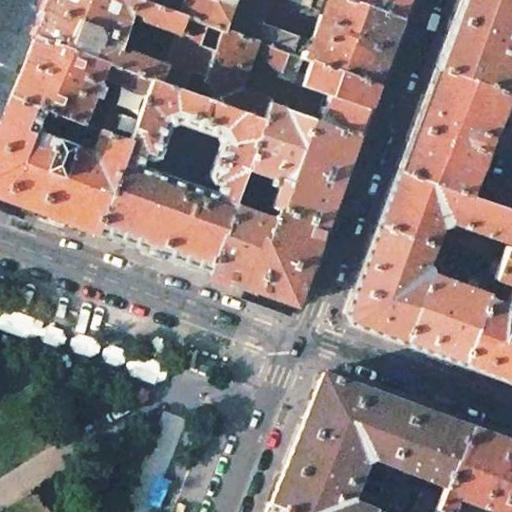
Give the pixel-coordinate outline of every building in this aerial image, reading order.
[(148,2),(141,0),(48,0),(45,9),(34,36),(104,62),(151,79),(157,81),(164,64),(129,52),(127,52),(127,54),(116,51),(130,12),(140,16),(139,19),(140,21),(175,33),(182,15),(177,13),(148,2)] [(182,0),(177,13),(182,15),(222,29),(232,0),(182,0)] [(232,0),(222,29),(303,58),(308,47),(307,46),(303,43),(302,41),(299,37),(297,36),(298,34),(286,30),(285,32),(259,23),(267,0),(282,0),(281,3),(308,12),(310,7),(317,3),(323,3),(324,0),(232,0)] [(399,19),(345,0),(324,0),(323,3),(308,47),(303,58),(310,61),(375,84),(389,46),(399,19)] [(345,0),(399,19),(406,0),(345,0)] [(511,0),(457,0),(447,29),(433,67),(508,94),(511,95),(511,80),(506,78),(511,61),(511,0)] [(222,29),(182,15),(175,33),(164,64),(157,81),(197,95),(222,29)] [(303,58),(222,29),(197,95),(262,119),(268,103),(269,98),(240,88),(255,48),(278,73),(277,77),(294,83),(303,58)] [(104,62),(34,36),(19,71),(9,96),(96,127),(97,128),(102,114),(88,109),(92,96),(99,98),(101,91),(95,89),(98,79),(104,62)] [(375,84),(310,61),(301,85),(328,96),(319,121),(357,135),(368,105),(375,84)] [(151,79),(104,62),(98,79),(105,80),(118,85),(101,129),(130,139),(151,79)] [(508,94),(433,67),(413,121),(395,170),(467,197),(474,180),(502,111),(508,94)] [(235,193),(244,169),(262,119),(197,95),(157,81),(151,79),(130,139),(96,233),(99,234),(153,253),(207,273),(232,203),(235,193)] [(511,95),(508,94),(502,111),(505,112),(506,113),(509,117),(511,114),(511,115),(511,127),(511,131),(511,95)] [(96,127),(9,96),(0,118),(0,197),(36,211),(96,233),(130,139),(101,129),(99,128),(91,150),(89,151),(51,137),(52,124),(86,137),(93,136),(96,127)] [(319,121),(268,103),(262,119),(244,169),(279,181),(269,206),(275,208),(323,225),(342,174),(357,135),(319,121)] [(511,213),(467,197),(395,170),(384,201),(376,224),(433,245),(439,226),(440,225),(447,221),(449,222),(506,242),(511,225),(511,213)] [(487,185),(474,180),(467,197),(511,213),(511,184),(498,179),(488,184),(487,185)] [(272,218),(232,203),(207,273),(252,289),(294,305),(309,264),(323,225),(275,208),(272,218)] [(404,344),(430,274),(427,273),(424,267),(425,265),(433,245),(376,224),(357,274),(343,313),(348,324),(404,344)] [(490,285),(461,365),(493,377),(511,383),(511,250),(504,248),(490,285)] [(461,365),(490,285),(469,278),(465,286),(430,274),(404,344),(436,356),(461,365)] [(288,454),(269,502),(292,511),(370,511),(373,508),(347,497),(349,496),(351,493),(352,490),(352,489),(352,485),(355,485),(368,454),(372,457),(390,464),(413,406),(391,398),(321,373),(307,409),(288,454)] [(469,426),(413,406),(390,464),(424,478),(426,486),(421,487),(411,511),(434,511),(436,509),(469,426)] [(511,511),(511,441),(469,426),(436,509),(444,511),(448,511),(452,503),(450,495),(498,511),(511,511)] [(292,511),(269,502),(265,511),(292,511)]
